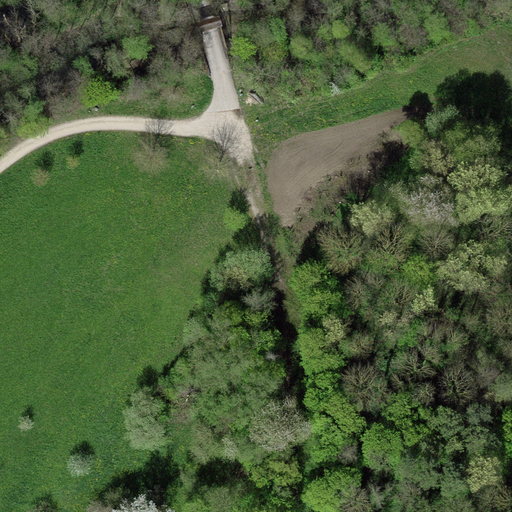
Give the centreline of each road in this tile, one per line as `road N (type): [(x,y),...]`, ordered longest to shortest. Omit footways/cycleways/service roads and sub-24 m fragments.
road 1 (track): [(233,128),(298,371),(298,511)]
road 2 (track): [(0,162),(36,139),(106,120),(233,128),(197,0)]
